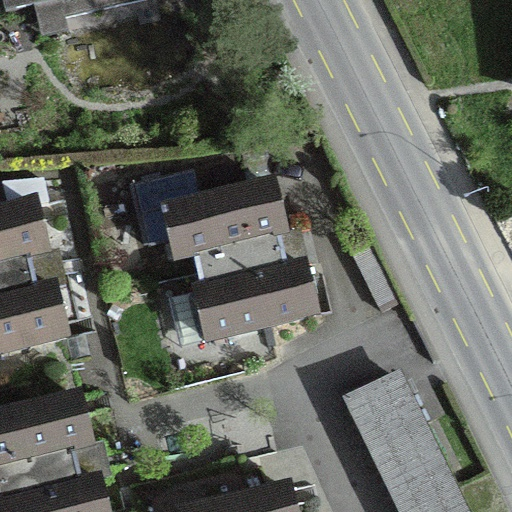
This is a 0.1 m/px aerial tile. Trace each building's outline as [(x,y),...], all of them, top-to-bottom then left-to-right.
[(2,0),(5,11),(56,0),(59,0),(63,18),(147,0),(2,0)] [(193,256),(197,274),(285,254),(281,236),(284,235),(272,186),(201,203),(194,171),(133,186),(148,247),(172,241),(176,260),(193,256)] [(0,283),(50,272),(34,206),(48,203),(43,180),(2,183),(9,212),(0,213),(0,283)] [(285,254),(197,274),(201,291),(196,292),(208,341),(315,316),(304,267),(289,271),(285,254)] [(50,272),(0,283),(0,354),(65,339),(50,272)] [(465,511),(400,379),(349,404),(402,511),(465,511)] [(0,505),(3,505),(0,492),(0,486),(94,465),(79,398),(0,416),(0,505)] [(0,492),(3,505),(0,505),(0,511),(105,511),(94,465),(0,486),(0,492)] [(293,511),(288,489),(190,511),(293,511)]
